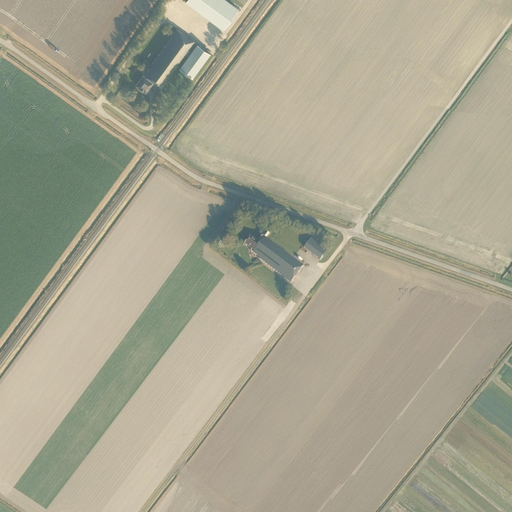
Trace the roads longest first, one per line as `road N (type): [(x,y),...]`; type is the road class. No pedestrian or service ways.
road 1 (track): [(511,20),(143,511)]
road 2 (unclassified): [(511,290),(197,178),(0,40)]
